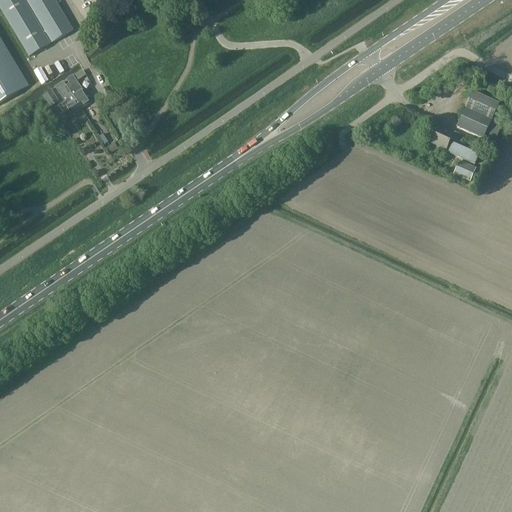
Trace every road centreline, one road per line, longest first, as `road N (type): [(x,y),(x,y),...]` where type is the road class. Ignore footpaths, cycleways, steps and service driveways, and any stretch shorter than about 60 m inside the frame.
road 1 (unclassified): [(305,60),(0,270)]
road 2 (primary): [(0,322),(242,156)]
road 3 (primary): [(242,156),(330,106),(479,0)]
road 4 (primary): [(445,0),(325,83),(242,156)]
road 5 (track): [(343,150),(341,135),(456,52),(511,78)]
